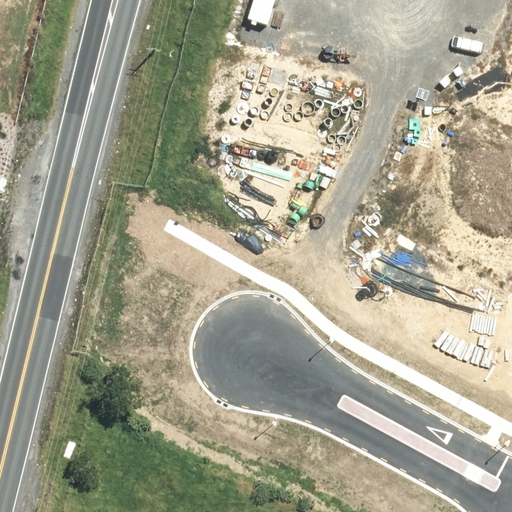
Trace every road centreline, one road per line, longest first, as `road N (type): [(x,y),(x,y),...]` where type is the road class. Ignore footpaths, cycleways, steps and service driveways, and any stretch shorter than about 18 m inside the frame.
road 1 (secondary): [(108,0),(0,447)]
road 2 (residential): [(498,511),(321,410),(283,361)]
road 3 (residential): [(283,361),(344,381),(511,470)]
road 4 (unknown): [(246,343),(50,235)]
